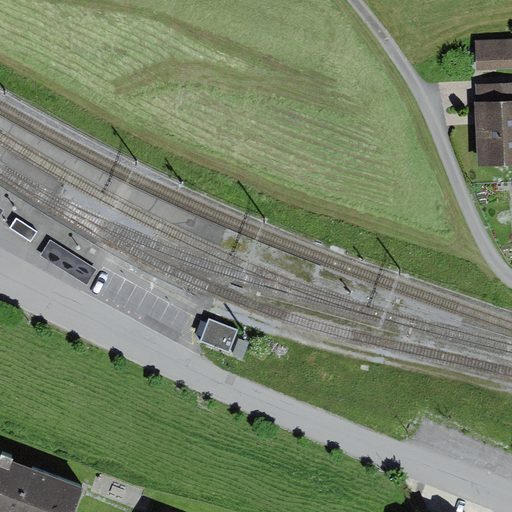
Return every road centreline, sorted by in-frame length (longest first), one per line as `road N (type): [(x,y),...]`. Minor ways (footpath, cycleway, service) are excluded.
road 1 (residential): [(511,504),(199,375),(0,263)]
road 2 (residential): [(511,279),(485,247),(399,50),(356,0)]
